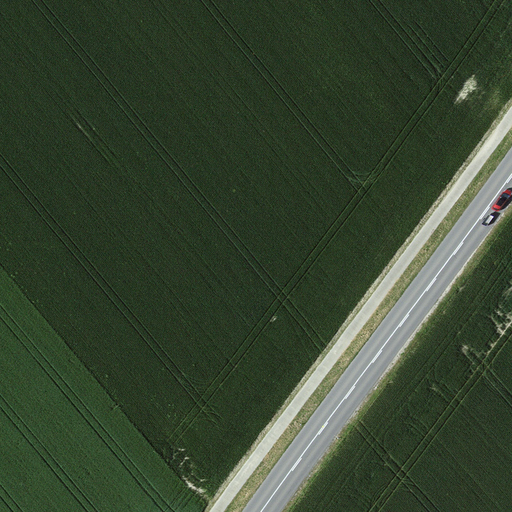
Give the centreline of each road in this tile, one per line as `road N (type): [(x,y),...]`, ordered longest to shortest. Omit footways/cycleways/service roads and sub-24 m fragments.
road 1 (track): [(511,108),(227,511)]
road 2 (tertiary): [(260,511),(511,174)]
